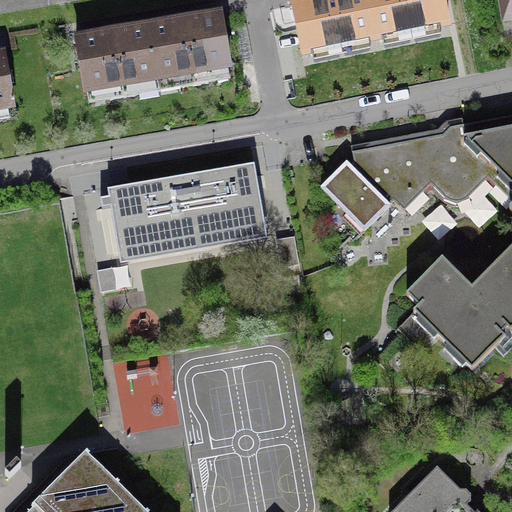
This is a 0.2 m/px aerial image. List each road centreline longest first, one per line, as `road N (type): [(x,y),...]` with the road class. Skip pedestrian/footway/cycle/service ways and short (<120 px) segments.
road 1 (residential): [(0,174),(511,82)]
road 2 (unknown): [(267,0),(291,124)]
